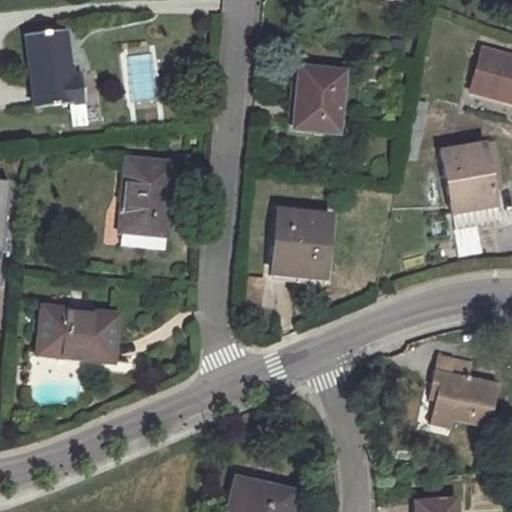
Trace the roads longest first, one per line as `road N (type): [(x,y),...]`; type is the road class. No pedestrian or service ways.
road 1 (residential): [(234,0),(208,314),(222,391)]
road 2 (residential): [(222,391),(75,453),(0,471)]
road 3 (residential): [(511,294),(438,301),(315,350)]
road 4 (residential): [(315,350),(353,511)]
